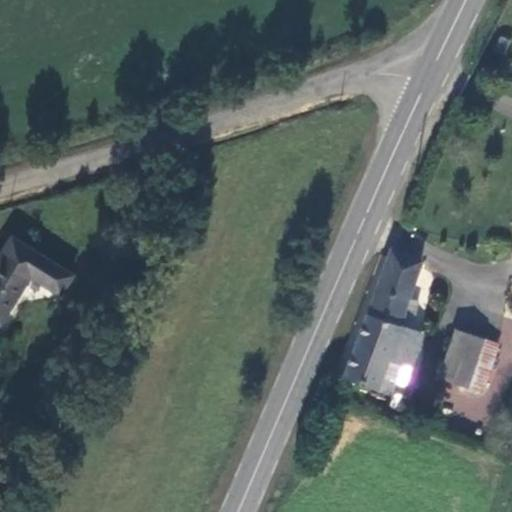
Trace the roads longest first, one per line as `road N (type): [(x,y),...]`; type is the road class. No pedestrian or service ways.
road 1 (secondary): [(239,511),(426,81)]
road 2 (unclassified): [(0,180),(370,71),(426,81)]
